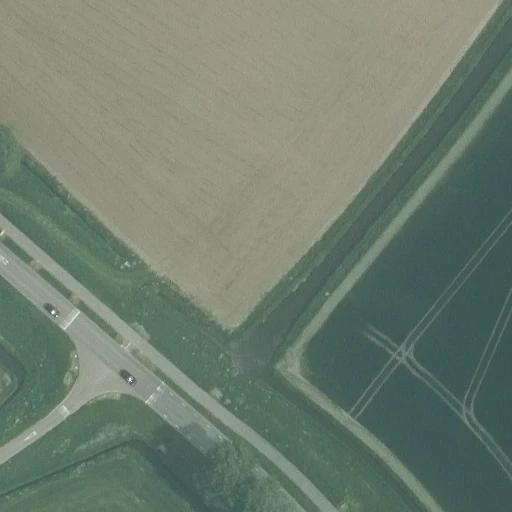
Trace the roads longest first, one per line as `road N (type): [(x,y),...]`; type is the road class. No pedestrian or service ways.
road 1 (secondary): [(285,511),(118,362)]
road 2 (secondary): [(118,362),(0,259)]
road 3 (unclassified): [(0,460),(71,409),(118,362)]
